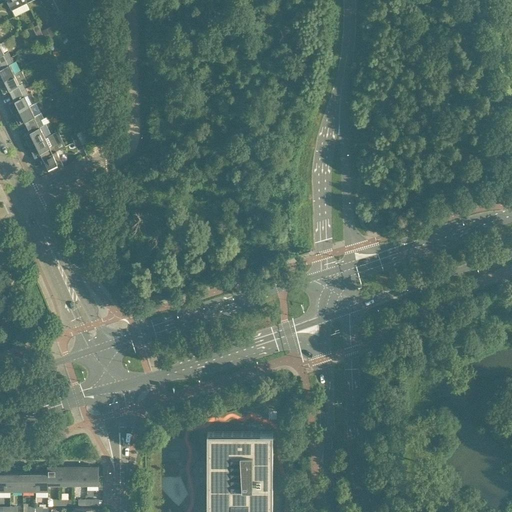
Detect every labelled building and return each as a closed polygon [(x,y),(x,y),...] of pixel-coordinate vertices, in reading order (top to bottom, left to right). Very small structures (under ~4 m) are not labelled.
[(26,0),(6,0),(11,10),(27,2),(26,0)] [(31,9),(27,2),(11,10),(15,17),(31,9)] [(61,13),(54,16),(59,28),(67,24),(61,13)] [(38,24),(33,27),(37,36),(42,34),(38,24)] [(51,27),(42,31),(46,39),(55,34),(51,27)] [(0,61),(11,56),(8,51),(4,53),(0,43),(0,61)] [(0,80),(15,74),(21,70),(16,60),(13,62),(11,56),(0,61),(0,80)] [(67,58),(61,61),(65,68),(70,65),(67,58)] [(10,89),(12,94),(26,87),(29,86),(21,70),(21,71),(0,80),(0,84),(4,92),(10,89)] [(9,102),(14,113),(36,102),(31,92),(29,93),(26,87),(12,94),(15,99),(9,102)] [(25,120),(27,125),(41,119),(39,113),(41,112),(36,102),(14,113),(19,123),(25,120)] [(24,134),(29,144),(51,133),(46,123),(44,124),(41,119),(27,125),(30,131),(24,134)] [(81,131),(77,133),(82,144),(86,141),(81,131)] [(40,152),(43,156),(56,150),(54,144),(57,143),(52,133),(51,133),(29,144),(34,155),(40,152)] [(77,133),(71,135),(77,146),(82,144),(77,133)] [(56,150),(43,156),(48,167),(52,165),(54,171),(64,166),(56,150)] [(272,511),(273,431),(207,431),(207,511),(272,511)] [(48,465),(48,472),(48,483),(61,483),(61,465),(48,465)] [(73,465),(61,465),(61,483),(73,483),(73,465)] [(86,465),(73,465),(73,483),(86,483),(86,465)] [(99,465),(86,465),(86,483),(99,482),(99,465)] [(0,489),(10,490),(10,471),(5,471),(5,472),(0,472),(0,489)] [(15,471),(10,471),(10,490),(23,490),(23,472),(15,472),(15,471)] [(31,472),(23,472),(23,490),(35,490),(35,471),(31,471),(31,472)] [(40,471),(35,471),(35,490),(48,490),(48,483),(48,472),(40,472),(40,471)]
